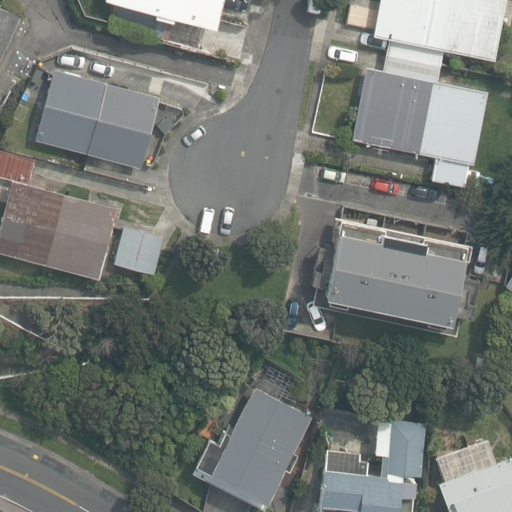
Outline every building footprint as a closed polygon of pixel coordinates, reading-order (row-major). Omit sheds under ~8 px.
[(214,27),(221,0),(112,0),(107,22),(167,37),(172,16),(214,27)] [(431,178),(463,184),(468,161),(472,162),(487,90),(437,80),(443,48),(494,58),(505,0),(379,0),(372,33),(388,37),(382,68),(366,65),(352,137),(436,154),(431,178)] [(0,58),(20,16),(0,6),(0,58)] [(36,137),(140,165),(158,96),(55,68),(36,137)] [(0,212),(0,250),(97,277),(116,208),(26,183),(33,160),(18,156),(19,151),(0,145),(0,174),(10,178),(0,212)] [(318,295),(455,324),(471,249),(334,220),(318,295)] [(113,261),(155,272),(164,236),(123,225),(113,261)] [(486,370),(493,331),(477,328),(470,368),(486,370)] [(292,451),(309,416),(251,387),(227,433),(222,431),(216,442),(207,437),(194,463),(208,470),(206,473),(265,502),(282,467),(288,470),(296,454),(292,451)] [(318,511),(410,511),(414,479),(400,477),(401,469),(419,471),(425,421),(392,417),(391,420),(377,418),(374,450),(383,451),(380,471),(367,470),(368,458),(360,457),(360,451),(326,447),(318,511)] [(511,454),(494,460),(487,438),(436,455),(444,478),(437,480),(447,511),(505,511),(511,510),(511,454)]
